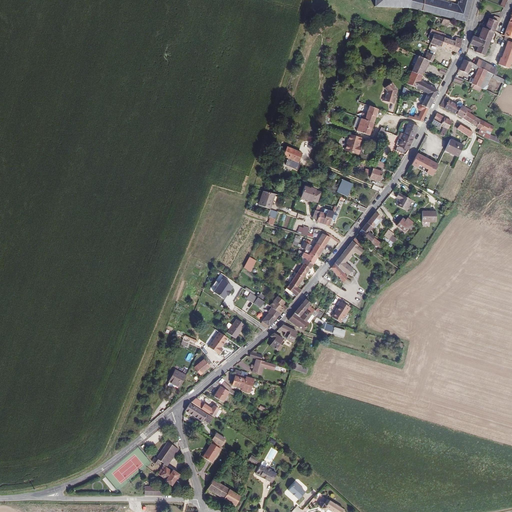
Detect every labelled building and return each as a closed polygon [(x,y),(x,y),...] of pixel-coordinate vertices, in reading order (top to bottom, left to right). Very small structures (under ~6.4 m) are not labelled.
[(423,0),(373,0),(374,7),(408,7),(421,10),(423,0)] [(423,0),(421,10),(466,22),(471,0),(458,0),(458,4),(439,0),(423,0)] [(484,28),(493,32),(497,21),(498,21),(499,20),(494,18),(493,19),(493,20),(491,19),(488,18),(484,28)] [(429,39),(428,42),(439,46),(442,36),(443,36),(444,33),(439,32),(439,31),(429,28),(425,37),(429,39)] [(473,54),(483,58),(493,32),(484,28),(482,28),(478,39),(472,37),(468,47),(474,49),(473,54)] [(445,48),(455,52),(460,40),(461,35),(454,33),(452,39),(449,38),(445,48)] [(511,36),(505,34),(505,36),(504,37),(505,38),(504,41),(507,42),(502,55),(498,62),(508,66),(511,55),(511,36)] [(442,36),(439,46),(445,48),(449,38),(443,36),(442,36)] [(428,58),(431,60),(433,53),(426,49),(423,56),(428,58)] [(422,65),(425,66),(428,58),(423,56),(417,54),(411,69),(419,73),(420,70),(422,65)] [(480,62),(472,58),(470,63),(473,64),(478,66),(480,62)] [(457,70),(465,74),(469,66),(472,67),(473,64),(470,63),(465,60),(461,59),(458,66),(457,70)] [(480,87),(485,89),(492,73),(485,70),(478,66),(473,64),(472,67),(472,68),(475,70),(469,83),(472,84),(480,87)] [(495,68),(488,65),(485,70),(492,73),(493,73),(495,68)] [(436,88),(418,80),(420,73),(419,73),(411,69),(405,82),(419,89),(424,91),(424,93),(425,93),(432,97),(436,88)] [(502,78),(493,73),(492,73),(491,77),(501,81),(502,78)] [(382,100),(392,104),(395,96),(394,96),(396,89),(390,82),(383,87),(386,91),(384,98),(383,97),(382,100)] [(420,104),(427,107),(432,97),(425,93),(420,104)] [(439,105),(455,113),(461,103),(457,101),(455,103),(446,98),(446,99),(443,97),(439,105)] [(461,103),(455,113),(460,116),(466,106),(461,103)] [(377,110),(368,106),(367,110),(365,115),(363,120),(373,124),(377,110)] [(466,106),(460,116),(470,121),(474,114),(468,111),(470,109),(466,106)] [(407,118),(421,123),(427,109),(423,107),(418,116),(408,113),(407,118)] [(444,115),(435,112),(432,118),(440,122),(444,115)] [(474,114),(470,121),(479,127),(484,130),(485,129),(488,123),(474,114)] [(437,134),(441,136),(451,118),(444,115),(440,122),(439,123),(442,125),(437,134)] [(365,135),(369,134),(373,124),(363,120),(360,119),(357,127),(355,131),(365,135)] [(397,136),(394,144),(395,144),(406,149),(416,125),(408,122),(407,122),(406,121),(402,131),(400,136),(397,136)] [(467,135),(468,135),(472,130),(459,123),(455,127),(467,135)] [(488,123),(485,129),(491,132),(493,126),(494,126),(488,123)] [(495,136),(495,134),(491,132),(490,133),(484,130),(479,127),(476,132),(484,136),(493,140),(495,136)] [(359,144),(360,144),(362,139),(349,134),(344,150),(357,153),(358,148),(359,144)] [(503,142),(503,141),(500,140),(501,139),(495,136),(493,140),(504,144),(504,143),(503,142)] [(443,149),(457,155),(463,144),(450,138),(449,140),(448,140),(443,149)] [(404,153),(406,149),(395,144),(394,149),(404,153)] [(297,163),(300,153),(284,149),(281,158),(297,163)] [(415,152),(410,163),(416,166),(417,163),(419,164),(424,156),(415,152)] [(417,163),(416,166),(425,171),(426,167),(424,167),(428,158),(424,156),(419,164),(417,163)] [(425,171),(432,174),(437,163),(428,158),(424,167),(426,167),(425,171)] [(369,177),(378,180),(383,168),(378,167),(373,165),(372,168),(368,166),(366,174),(369,175),(369,177)] [(338,192),(347,197),(353,184),(343,180),(338,192)] [(311,199),(315,201),(319,192),(314,190),(314,188),(309,186),(308,187),(304,185),(300,196),(310,201),(311,199)] [(258,206),(270,209),(275,194),(263,192),(258,206)] [(395,206),(404,210),(410,200),(401,195),(401,196),(397,193),(395,197),(399,200),(395,206)] [(334,206),(339,209),(344,198),(340,196),(334,206)] [(270,209),(268,216),(275,218),(278,212),(270,209)] [(434,222),(435,221),(435,211),(421,211),(421,221),(434,222)] [(313,212),(310,219),(315,221),(318,213),(316,213),(313,212)] [(320,224),(326,226),(331,213),(329,212),(324,212),(323,215),(320,224)] [(370,229),(371,230),(379,219),(379,217),(373,212),(364,224),(370,229)] [(315,221),(315,223),(320,224),(323,215),(318,213),(315,221)] [(393,227),(402,234),(410,223),(408,221),(404,219),(402,221),(399,219),(396,218),(393,223),(395,225),(393,227)] [(372,237),(367,232),(370,229),(364,224),(359,230),(361,232),(358,235),(365,240),(367,242),(371,238),(372,237)] [(298,238),(303,239),(303,238),(307,230),(302,228),(300,231),(298,238)] [(303,238),(309,239),(312,232),(307,230),(303,238)] [(387,241),(389,238),(391,235),(386,231),(384,233),(381,237),(387,241)] [(326,236),(320,232),(311,246),(307,252),(313,256),(326,236)] [(387,242),(387,241),(381,237),(381,236),(378,239),(386,245),(385,247),(388,249),(391,245),(387,242)] [(373,247),(377,243),(373,240),(371,238),(367,242),(373,247)] [(361,249),(359,246),(351,239),(349,242),(359,251),(361,249)] [(302,240),(296,248),(302,250),(307,243),(302,240)] [(347,265),(343,261),(350,252),(355,255),(359,251),(349,242),(329,265),(343,277),(347,265)] [(311,246),(307,243),(302,250),(307,252),(311,246)] [(302,250),(298,257),(303,259),(307,252),(302,250)] [(313,256),(307,252),(303,259),(309,263),(313,257),(313,256)] [(244,268),(250,272),(256,261),(250,257),(244,268)] [(296,263),(299,265),(293,273),(299,277),(305,268),(306,268),(309,263),(303,259),(300,263),(297,261),(296,263)] [(340,282),(343,277),(329,265),(326,269),(340,282)] [(298,291),(293,287),(299,277),(293,273),(293,274),(283,288),(293,297),(298,291)] [(373,286),(377,290),(386,281),(381,277),(373,286)] [(232,288),(221,280),(213,293),(224,300),(232,288)] [(259,303),(255,300),(248,296),(244,302),(258,310),(261,305),(259,303)] [(283,309),(284,307),(278,303),(280,301),(274,297),(266,308),(269,309),(277,314),(280,310),(281,310),(283,309)] [(302,308),(304,305),(306,302),(302,298),(291,312),(295,316),(302,308)] [(327,317),(336,323),(346,308),(337,302),(332,310),(331,311),(327,317)] [(306,324),(301,320),(307,313),(307,312),(302,308),(295,316),(291,312),(285,319),(301,331),(306,324)] [(264,328),(271,322),(277,314),(269,309),(257,324),(264,328)] [(317,325),(319,321),(317,320),(315,319),(311,317),(308,321),(317,325)] [(224,336),(233,341),(242,327),(233,322),(224,336)] [(281,338),(288,341),(292,331),(280,325),(278,324),(274,328),(280,331),(279,334),(282,335),(281,338)] [(330,335),(340,338),(342,331),(331,328),(331,326),(324,324),(322,330),(331,333),(330,335)] [(280,345),(276,343),(279,339),(269,333),(266,336),(270,339),(267,345),(277,350),(280,345)] [(222,351),(220,350),(226,339),(217,334),(215,337),(211,344),(208,350),(219,356),(222,351)] [(253,359),(258,360),(260,355),(250,352),(248,357),(253,359)] [(261,368),(272,371),(274,365),(258,360),(253,359),(251,366),(248,366),(248,368),(250,369),(249,373),(259,375),(261,368)] [(194,370),(200,377),(209,369),(208,368),(211,365),(206,360),(194,370)] [(306,371),(308,365),(292,360),(290,366),(306,371)] [(171,390),(176,393),(182,381),(171,375),(165,387),(171,390)] [(241,394),(247,396),(251,381),(244,379),(233,376),(233,379),(243,382),(240,392),(241,394)] [(233,379),(230,388),(240,392),(243,382),(233,379)] [(224,391),(226,387),(216,381),(213,383),(224,391)] [(232,400),(230,398),(232,395),(224,391),(213,383),(211,386),(220,392),(215,399),(226,406),(228,401),(230,403),(232,400)] [(191,406),(215,420),(221,410),(214,406),(211,411),(194,401),(191,406)] [(210,427),(213,421),(191,407),(186,415),(202,424),(203,423),(210,427)] [(221,448),(222,449),(226,442),(216,436),(212,443),(221,448)] [(163,465),(166,467),(176,452),(172,449),(174,446),(168,442),(157,458),(155,457),(152,461),(158,466),(161,462),(164,464),(163,465)] [(202,459),(210,465),(221,448),(212,443),(202,459)] [(165,482),(172,487),(181,474),(174,470),(172,471),(166,467),(160,475),(166,480),(165,482)] [(264,481),(273,486),(277,478),(272,474),(273,473),(267,471),(265,471),(263,469),(260,470),(257,476),(257,478),(260,479),(262,479),(264,480),(264,481)] [(241,499),(242,497),(213,480),(204,494),(206,498),(209,493),(229,504),(225,511),(226,511),(234,511),(238,507),(241,499)] [(289,494),(300,503),(307,495),(296,487),(289,494)] [(345,511),(347,510),(332,502),(329,507),(326,506),(323,510),(325,511),(328,511),(329,511),(331,511),(345,511)]
